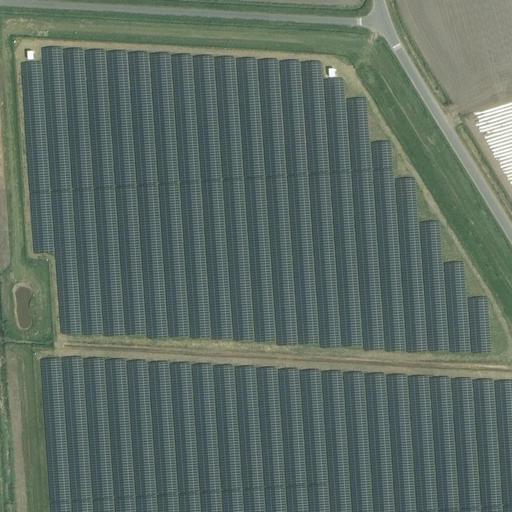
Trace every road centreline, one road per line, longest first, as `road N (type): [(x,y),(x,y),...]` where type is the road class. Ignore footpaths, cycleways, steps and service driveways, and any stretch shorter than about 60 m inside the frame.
road 1 (unclassified): [(383,19),(0,2)]
road 2 (unclassified): [(511,235),(383,19)]
